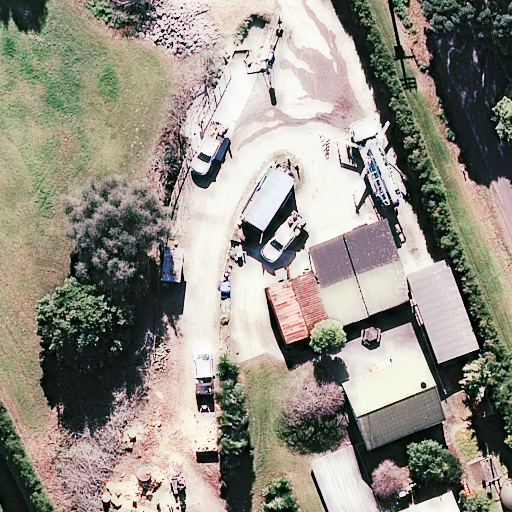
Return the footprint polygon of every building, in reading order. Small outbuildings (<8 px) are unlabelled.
[(394,300),(369,222),(300,244),(324,322),(394,300)] [(463,348),(432,260),(398,272),(429,360),(463,348)] [(285,278),(261,287),(278,332),(302,323),(285,278)] [(432,417),(408,354),(335,382),(359,445),(432,417)] [(368,511),(373,510),(349,450),(310,465),(328,511),(368,511)] [(450,511),(443,494),(397,511),(450,511)]
